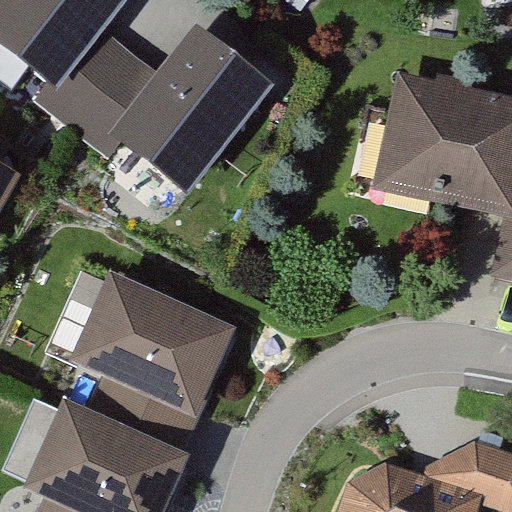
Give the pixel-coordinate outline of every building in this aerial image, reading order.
[(8,0),(0,11),(0,54),(18,69),(58,99),(134,0),(8,0)] [(235,62),(196,32),(110,143),(150,173),(189,203),(274,93),(235,62)] [(398,125),(371,118),(350,191),(431,214),(435,203),(511,224),(511,235),(503,268),(511,270),(511,102),(412,74),(398,125)] [(0,233),(28,171),(0,158),(0,233)] [(240,335),(110,278),(69,370),(199,427),(240,335)] [(169,511),(192,463),(65,406),(24,497),(45,506),(42,511),(169,511)] [(391,472),(352,496),(346,511),(511,511),(511,460),(483,452),(430,480),(391,472)]
